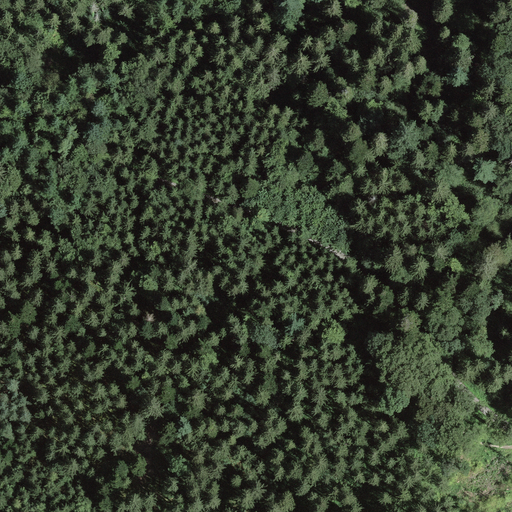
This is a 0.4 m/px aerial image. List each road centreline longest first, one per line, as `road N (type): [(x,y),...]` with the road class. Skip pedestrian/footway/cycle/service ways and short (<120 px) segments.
road 1 (track): [(511,415),(361,267),(326,244),(178,184),(0,136)]
road 2 (track): [(511,89),(426,19),(387,0)]
